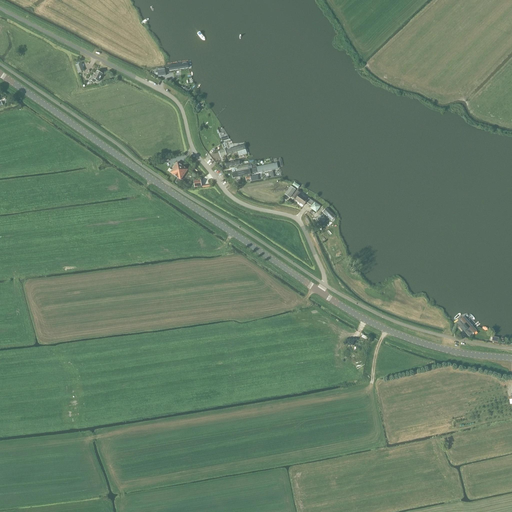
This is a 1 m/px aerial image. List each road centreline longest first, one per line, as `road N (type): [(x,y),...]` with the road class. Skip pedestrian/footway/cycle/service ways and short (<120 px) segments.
road 1 (residential): [(321,292),(324,273),(300,223),(230,196),(194,151),(173,98),(0,8)]
road 2 (track): [(67,510),(106,502),(90,443),(99,433),(370,386),(385,329)]
road 3 (tertiary): [(321,292),(0,74)]
road 4 (tertiary): [(511,358),(421,343),(321,292)]
